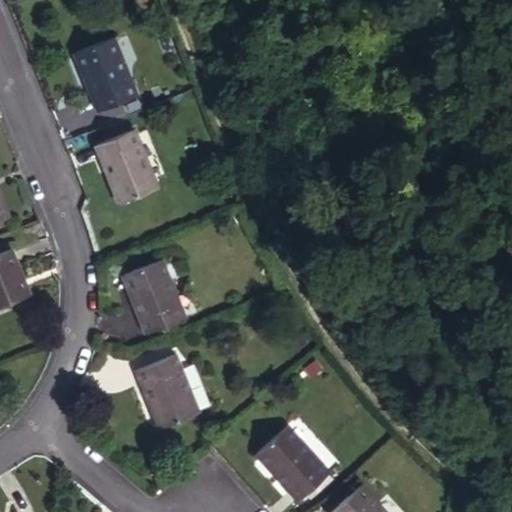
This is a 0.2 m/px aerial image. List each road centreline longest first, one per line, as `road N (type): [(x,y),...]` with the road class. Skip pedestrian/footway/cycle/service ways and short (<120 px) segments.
road 1 (residential): [(0,61),(75,242),(58,360),(28,414)]
road 2 (residential): [(28,414),(153,511)]
